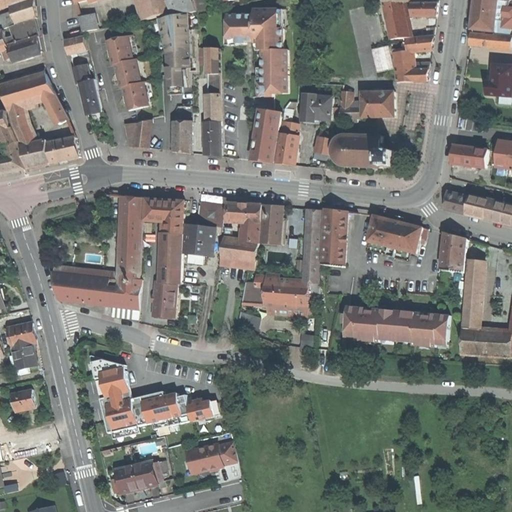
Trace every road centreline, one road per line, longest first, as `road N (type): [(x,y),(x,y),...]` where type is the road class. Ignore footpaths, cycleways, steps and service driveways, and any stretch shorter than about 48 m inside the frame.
road 1 (unclassified): [(49,320),(345,382),(511,393)]
road 2 (secondary): [(99,174),(418,195)]
road 3 (unknown): [(365,196),(362,271),(423,275),(429,208)]
road 4 (secondary): [(418,195),(431,177),(458,0)]
road 5 (secondary): [(95,511),(49,320)]
road 6 (residential): [(99,174),(54,39),(52,0)]
road 7 (secondary): [(49,320),(11,192)]
